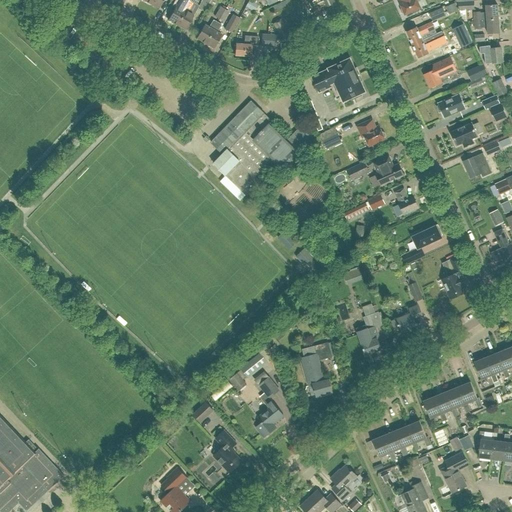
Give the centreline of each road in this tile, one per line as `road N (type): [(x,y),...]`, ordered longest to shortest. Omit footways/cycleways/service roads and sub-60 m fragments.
road 1 (residential): [(249,511),(384,385),(500,304)]
road 2 (residential): [(268,511),(399,390),(508,317),(500,304)]
road 3 (residential): [(363,16),(257,82),(78,0)]
road 4 (residential): [(500,304),(363,16)]
